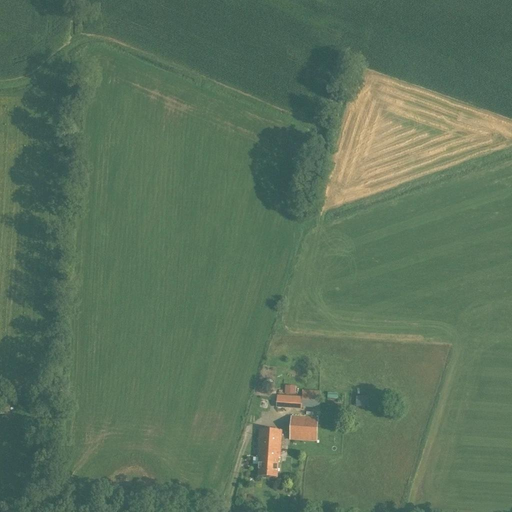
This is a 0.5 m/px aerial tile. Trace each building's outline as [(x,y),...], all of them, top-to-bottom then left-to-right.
[(285,386),(285,394),(295,394),(295,386),(285,386)] [(296,392),(296,397),(277,395),(276,408),(301,410),(301,408),(320,409),(321,392),(303,390),(302,393),(296,392)] [(356,396),(356,407),(368,407),(368,396),(356,396)] [(9,406),(0,405),(0,414),(8,415),(9,406)] [(318,418),(291,417),(290,440),(317,442),(318,418)] [(258,476),(278,477),(279,459),(280,459),(282,431),(260,430),(258,457),(259,458),(258,476)]
